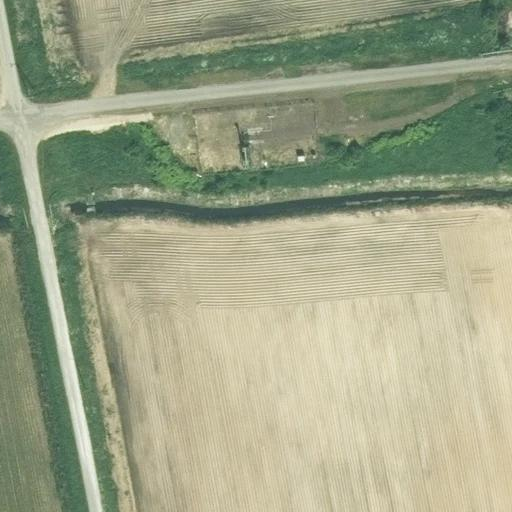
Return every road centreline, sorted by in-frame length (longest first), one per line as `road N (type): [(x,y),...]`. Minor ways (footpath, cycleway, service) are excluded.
road 1 (track): [(0,115),(511,58)]
road 2 (track): [(0,30),(93,511)]
road 3 (track): [(511,66),(419,116),(250,141)]
